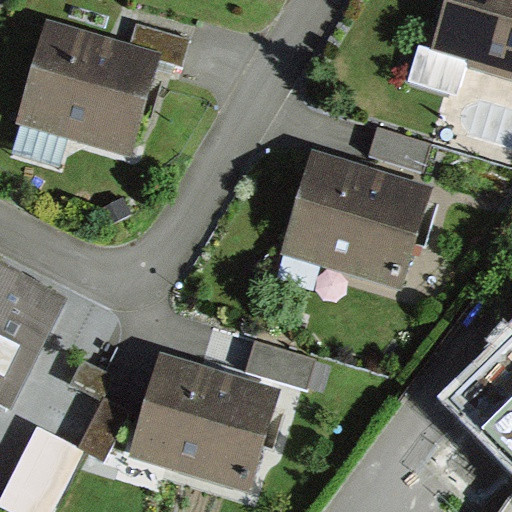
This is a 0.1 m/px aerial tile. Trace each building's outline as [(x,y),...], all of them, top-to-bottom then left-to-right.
[(511,0),(445,0),(431,51),(469,62),(511,74),(511,0)] [(131,44),(47,20),(17,126),(132,159),(159,60),(161,53),(131,44)] [(137,23),(131,44),(161,53),(159,60),(183,67),(191,40),(137,23)] [(458,96),(469,62),(431,51),(421,47),(411,81),(458,96)] [(430,145),(376,128),(368,153),(422,170),(430,145)] [(433,188),(314,150),(281,254),(400,292),(433,188)] [(66,301),(0,266),(0,396),(13,403),(66,301)] [(511,332),(442,399),(511,468),(511,332)] [(317,360),(256,342),(248,370),(308,388),(317,360)] [(278,386),(167,352),(136,452),(247,486),(278,386)] [(95,451),(121,456),(130,404),(105,399),(95,451)] [(55,511),(86,453),(37,429),(0,498),(0,506),(12,511),(55,511)]
